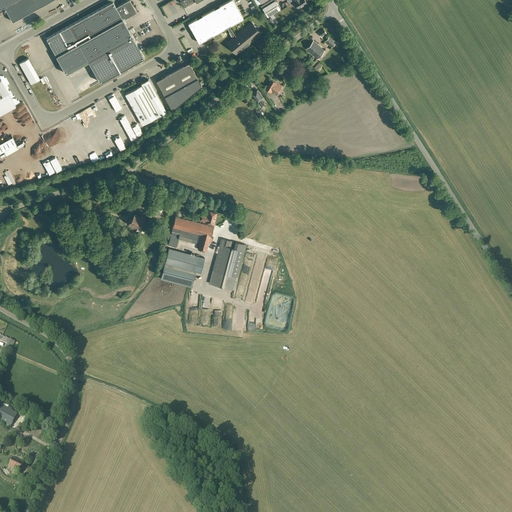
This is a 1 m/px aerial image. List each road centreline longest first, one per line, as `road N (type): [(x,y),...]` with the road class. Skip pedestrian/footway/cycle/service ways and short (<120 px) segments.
road 1 (unclassified): [(0,217),(137,164),(335,11)]
road 2 (unclassified): [(511,291),(335,11)]
road 3 (unclassified): [(25,511),(68,419),(73,372),(56,344),(0,309)]
road 4 (unknown): [(127,170),(228,208),(205,285),(254,310)]
road 5 (unclassified): [(173,46),(54,118),(39,114),(3,48)]
